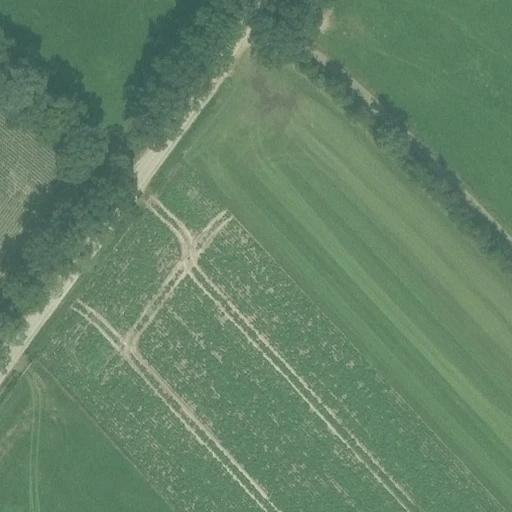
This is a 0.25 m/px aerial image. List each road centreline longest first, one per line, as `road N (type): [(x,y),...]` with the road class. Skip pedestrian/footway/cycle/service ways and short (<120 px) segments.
road 1 (unclassified): [(0,377),(207,99),(270,0)]
road 2 (unknown): [(256,22),(331,69),(511,248)]
road 3 (unknown): [(135,194),(0,68)]
